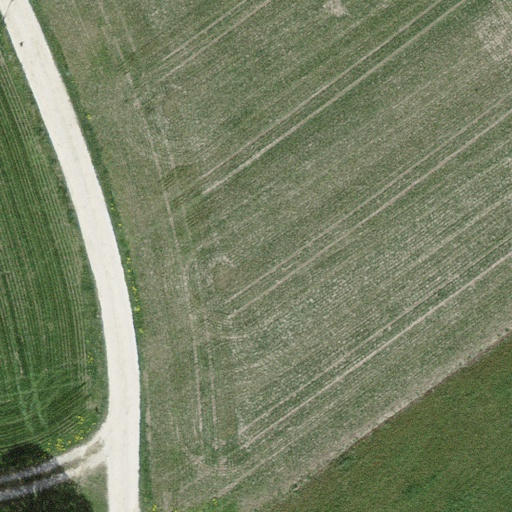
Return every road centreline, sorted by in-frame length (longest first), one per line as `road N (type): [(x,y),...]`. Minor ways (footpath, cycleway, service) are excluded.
road 1 (track): [(0,0),(80,185),(109,291),(124,511)]
road 2 (track): [(122,431),(72,465),(0,493)]
